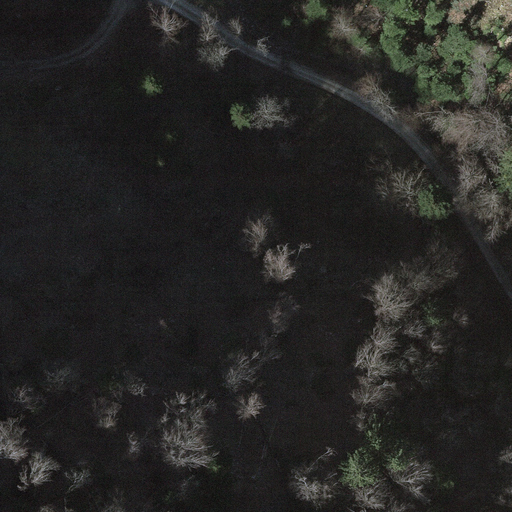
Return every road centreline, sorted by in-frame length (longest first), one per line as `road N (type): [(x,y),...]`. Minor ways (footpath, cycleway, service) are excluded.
road 1 (track): [(173,0),(244,45),(368,98),(402,122),(437,160),(511,292)]
road 2 (track): [(0,70),(30,69),(86,47),(124,0)]
